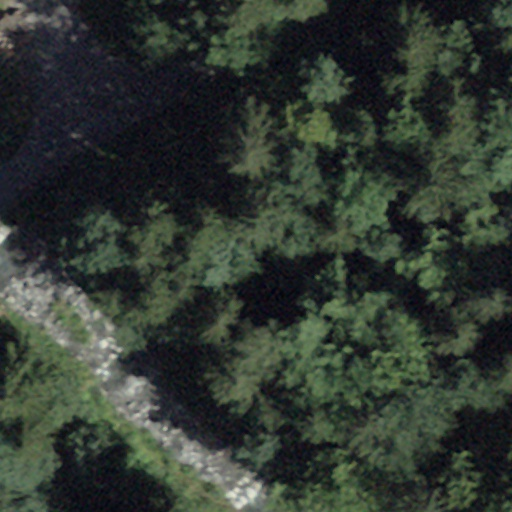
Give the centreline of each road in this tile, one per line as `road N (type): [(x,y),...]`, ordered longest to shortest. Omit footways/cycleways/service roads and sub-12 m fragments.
road 1 (unclassified): [(69,137),(258,0)]
road 2 (unclassified): [(53,0),(69,137)]
